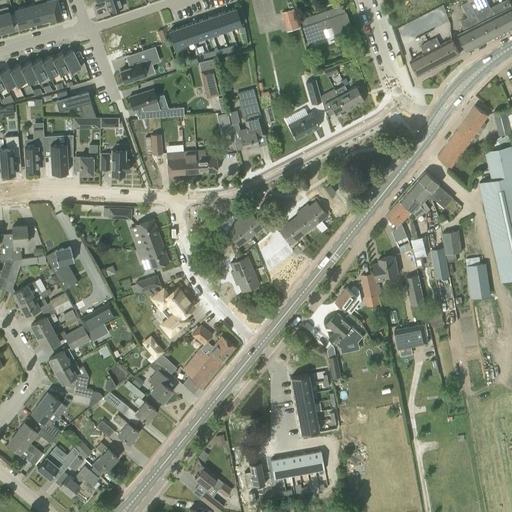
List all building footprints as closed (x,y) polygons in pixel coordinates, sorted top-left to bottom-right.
[(50,18),(45,1),(46,1),(45,0),(34,0),(35,4),(36,4),(40,21),(49,18),(50,18)] [(61,16),(56,0),(48,0),(46,1),(45,1),(50,18),(49,18),(50,19),(61,16)] [(96,0),(97,2),(102,0),(104,0),(109,11),(122,7),(119,0),(96,0)] [(474,12),(463,18),(468,28),(458,33),(466,51),(511,27),(511,9),(507,0),(503,0),(490,7),(486,0),(471,0),(468,2),(474,12)] [(40,21),(36,4),(35,4),(26,6),(30,23),(40,21)] [(302,26),(304,33),(307,42),(325,36),(323,29),(330,26),(333,34),(351,27),(346,11),(345,12),(342,4),(300,19),(303,26),(302,26)] [(13,28),(7,6),(0,8),(0,22),(2,31),(13,28)] [(30,23),(26,6),(15,9),(19,26),(30,23)] [(238,25),(241,24),(238,15),(235,7),(226,11),(232,28),(238,25)] [(281,12),(286,32),(299,28),(294,9),(281,12)] [(222,31),(224,30),(232,28),(226,11),(222,12),(216,14),(222,31)] [(213,34),(222,31),(216,14),(211,16),(207,17),(213,34)] [(203,37),(213,34),(207,17),(203,18),(197,20),(203,37)] [(194,41),(203,37),(197,20),(188,24),(194,41)] [(187,43),(194,41),(188,24),(184,25),(178,27),(184,44),(187,43)] [(176,28),(169,30),(175,47),(181,45),(184,44),(178,27),(176,28)] [(455,45),(451,38),(440,44),(436,37),(420,45),(424,52),(410,60),(418,75),(459,54),(455,45)] [(132,66),(120,70),(121,73),(124,83),(145,76),(142,67),(152,63),(159,61),(154,46),(136,52),(139,62),(132,64),(132,66)] [(85,66),(80,51),(75,53),(72,49),(63,54),(62,54),(69,68),(70,70),(80,65),(82,68),(85,66)] [(69,68),(62,54),(63,54),(62,52),(52,57),(59,71),(60,73),(69,68)] [(59,71),(52,57),(51,55),(52,55),(52,54),(41,60),(48,74),(49,76),(59,71)] [(217,60),(218,64),(236,59),(234,54),(217,60)] [(48,74),(41,60),(41,58),(41,57),(31,62),(30,63),(38,77),(37,77),(38,79),(48,74)] [(38,77),(30,63),(31,62),(30,61),(30,60),(20,65),(27,79),(27,80),(28,82),(37,77),(38,77)] [(27,79),(20,65),(19,64),(20,64),(20,63),(9,68),(16,82),(17,84),(27,80),(27,79)] [(16,82),(9,68),(9,67),(9,66),(0,70),(0,74),(6,85),(5,85),(6,87),(16,82)] [(211,96),(211,95),(217,94),(217,95),(221,94),(215,68),(201,71),(204,82),(203,82),(207,98),(211,96)] [(312,103),(321,101),(320,95),(315,79),(306,81),(312,103)] [(356,86),(347,90),(354,104),(365,98),(362,92),(360,93),(356,86)] [(265,131),(253,88),(236,93),(246,127),(238,129),(241,138),(243,148),(257,144),(258,144),(256,137),(264,135),(265,134),(264,131),(265,131)] [(320,95),(321,101),(326,116),(334,112),(335,114),(340,112),(341,114),(346,112),(337,95),(338,95),(334,88),(320,95)] [(142,106),(143,110),(144,110),(145,118),(184,115),(183,106),(159,108),(153,89),(129,97),(133,109),(142,106)] [(58,99),(56,100),(58,110),(60,109),(61,110),(70,107),(70,106),(80,104),(83,117),(96,117),(87,91),(77,93),(77,94),(68,97),(66,90),(56,93),(58,99)] [(347,90),(338,95),(337,95),(346,112),(351,109),(349,107),(354,104),(347,90)] [(269,91),(262,92),(263,102),(270,101),(269,91)] [(5,107),(0,107),(0,115),(13,114),(12,105),(5,107)] [(484,121),(488,115),(475,105),(438,157),(452,167),(471,140),(474,142),(479,136),(476,133),(481,126),(484,121)] [(493,111),(499,135),(511,132),(511,130),(507,108),(493,111)] [(287,124),(295,139),(319,126),(311,111),(287,124)] [(93,128),(93,117),(73,117),(73,128),(93,128)] [(100,117),(100,126),(118,126),(118,117),(100,117)] [(44,156),(43,127),(33,127),(34,146),(24,146),(25,169),(27,169),(27,171),(33,171),(33,169),(38,169),(38,157),(44,156)] [(150,134),(152,154),(162,153),(160,133),(150,134)] [(65,143),(50,143),(51,173),(67,172),(67,155),(72,155),(72,134),(65,135),(65,143)] [(0,149),(0,158),(2,175),(14,174),(13,158),(20,158),(18,136),(4,137),(6,149),(0,149)] [(112,149),(111,174),(117,174),(117,175),(123,175),(123,174),(124,174),(124,171),(128,171),(128,159),(125,159),(125,144),(117,144),(117,149),(112,149)] [(79,174),(92,174),(93,163),(96,163),(96,145),(89,145),(89,156),(80,156),(79,174)] [(479,182),(501,281),(511,278),(511,145),(486,151),(492,179),(479,182)] [(166,152),(168,174),(217,171),(216,153),(205,154),(205,150),(166,152)] [(101,152),(100,167),(109,167),(109,152),(101,152)] [(425,170),(419,178),(433,191),(430,195),(444,207),(453,197),(438,185),(440,183),(425,170)] [(419,178),(411,187),(422,198),(419,201),(422,204),(426,212),(430,209),(424,201),(430,195),(433,191),(419,178)] [(411,187),(400,199),(415,212),(414,214),(417,217),(425,211),(426,212),(422,204),(419,201),(422,198),(411,187)] [(392,232),(397,242),(408,238),(402,222),(412,211),(414,213),(414,214),(415,212),(400,199),(385,216),(398,226),(392,232)] [(307,204),(302,208),(315,225),(327,215),(315,201),(309,206),(307,204)] [(108,217),(130,218),(131,208),(109,207),(108,217)] [(298,214),(291,219),(303,234),(315,225),(302,208),(296,212),(298,214)] [(243,216),(237,220),(250,237),(262,227),(251,212),(244,218),(243,216)] [(135,224),(143,246),(161,240),(153,218),(135,224)] [(303,234),(291,219),(285,224),(283,222),(278,227),(291,244),(303,234)] [(460,223),(463,231),(474,227),(472,219),(460,223)] [(250,237),(237,220),(232,224),(233,226),(227,232),(238,247),(250,237)] [(409,224),(413,239),(412,239),(410,240),(418,267),(423,266),(421,257),(431,254),(426,236),(418,238),(414,222),(409,224)] [(4,243),(4,252),(5,252),(6,260),(12,259),(11,259),(11,247),(13,247),(13,248),(20,248),(20,244),(27,243),(26,225),(12,226),(12,237),(4,238),(4,243)] [(445,254),(447,262),(457,261),(455,252),(462,251),(459,230),(442,232),(444,247),(445,254)] [(169,262),(161,240),(143,246),(151,268),(169,262)] [(45,255),(64,290),(68,287),(64,280),(73,275),(66,263),(66,262),(74,260),(70,246),(54,250),(45,255)] [(444,247),(431,249),(437,278),(449,276),(447,262),(445,254),(444,247)] [(14,259),(8,278),(4,289),(11,291),(20,265),(37,262),(37,264),(46,262),(45,255),(14,259)] [(373,264),(375,273),(376,282),(384,280),(383,276),(397,274),(398,273),(395,255),(378,258),(379,262),(373,264)] [(231,271),(233,278),(253,270),(247,256),(230,263),(233,270),(231,271)] [(466,265),(471,298),(490,295),(485,262),(480,263),(478,256),(465,258),(466,265)] [(0,272),(0,275),(8,278),(14,259),(11,259),(12,259),(6,260),(4,261),(0,272)] [(253,270),(233,278),(236,284),(238,283),(242,291),(259,284),(253,270)] [(379,295),(377,284),(376,284),(374,273),(361,275),(365,299),(379,296),(379,295)] [(406,277),(411,305),(424,303),(419,274),(406,277)] [(133,294),(145,289),(154,286),(159,284),(156,275),(135,282),(135,284),(131,285),(133,294)] [(13,292),(19,304),(41,292),(40,292),(34,281),(13,292)] [(154,286),(145,289),(151,296),(150,298),(161,311),(161,310),(167,317),(159,324),(169,336),(181,326),(176,320),(193,306),(177,287),(168,294),(163,289),(159,292),(154,286)] [(341,294),(335,301),(351,313),(361,300),(359,290),(354,286),(350,290),(346,287),(345,288),(343,288),(340,292),(341,294)] [(41,292),(19,304),(25,315),(47,303),(43,297),(51,292),(49,287),(40,292),(41,292)] [(49,300),(53,307),(69,299),(66,293),(65,291),(49,300)] [(69,299),(53,307),(56,313),(72,305),(69,299)] [(109,302),(79,318),(86,330),(116,314),(109,302)] [(74,310),(63,311),(65,319),(75,317),(74,310)] [(30,325),(38,338),(54,329),(50,322),(57,319),(53,312),(30,325)] [(359,341),(364,336),(352,326),(337,313),(327,324),(335,331),(329,338),(336,344),(340,348),(345,347),(344,344),(359,341)] [(442,313),(428,316),(431,328),(433,328),(434,329),(445,326),(442,313)] [(54,329),(38,338),(44,349),(60,341),(59,340),(64,337),(68,343),(68,342),(87,332),(82,324),(66,333),(64,330),(57,334),(54,329)] [(189,374),(187,377),(201,388),(235,347),(221,336),(213,346),(207,341),(213,334),(201,324),(197,327),(190,334),(202,345),(200,347),(199,347),(182,368),(189,374)] [(394,330),(398,349),(427,343),(424,324),(394,330)] [(71,348),(90,338),(87,332),(68,342),(71,348)] [(141,342),(155,358),(164,351),(150,335),(141,342)] [(55,370),(71,362),(75,360),(68,348),(49,358),(52,364),(50,365),(53,371),(55,370)] [(327,357),(331,378),(340,376),(336,355),(327,357)] [(149,390),(155,395),(163,401),(172,390),(162,382),(166,377),(161,373),(166,368),(155,358),(148,364),(156,370),(148,380),(154,384),(149,390)] [(80,376),(76,369),(79,367),(75,360),(71,362),(55,370),(53,371),(57,379),(59,378),(62,383),(69,379),(71,382),(76,383),(76,380),(85,382),(86,377),(80,376)] [(308,373),(290,376),(292,386),(310,383),(308,373)] [(134,411),(135,412),(141,417),(141,418),(142,419),(143,419),(147,421),(156,410),(141,398),(144,393),(127,379),(123,384),(137,395),(133,401),(139,406),(134,411)] [(310,383),(292,386),(294,396),(312,392),(310,383)] [(75,384),(73,392),(94,397),(95,391),(92,389),(92,388),(75,384)] [(102,396),(123,412),(128,405),(109,390),(102,396)] [(47,391),(39,402),(52,412),(52,411),(58,416),(66,406),(47,391)] [(94,397),(73,392),(71,400),(88,404),(91,405),(99,398),(94,397)] [(312,392),(294,396),(296,405),(313,402),(312,392)] [(46,424),(43,428),(54,436),(60,429),(53,423),(54,421),(48,417),(52,412),(39,402),(31,412),(46,424)] [(313,402),(296,405),(297,415),(315,412),(313,402)] [(315,412),(297,415),(299,424),(317,421),(315,412)] [(129,418),(126,421),(117,413),(113,418),(122,426),(116,433),(129,443),(138,431),(134,428),(137,424),(129,418)] [(95,426),(108,436),(113,429),(101,419),(95,426)] [(317,421),(299,424),(301,434),(319,431),(317,421)] [(24,422),(16,432),(29,442),(29,441),(33,435),(37,438),(41,434),(50,442),(54,436),(43,428),(36,422),(32,427),(24,422)] [(73,444),(72,445),(79,452),(84,457),(91,450),(80,438),(72,429),(70,427),(66,431),(63,428),(60,430),(65,435),(73,444)] [(29,442),(16,432),(7,443),(20,452),(23,448),(32,454),(27,459),(34,464),(43,452),(29,441),(29,442)] [(215,436),(217,446),(225,444),(223,434),(215,436)] [(96,458),(106,467),(107,468),(118,457),(100,441),(95,447),(101,452),(96,458)] [(37,467),(38,468),(37,470),(41,473),(42,472),(49,477),(63,460),(68,464),(69,465),(79,452),(72,445),(62,457),(52,449),(37,467)] [(320,450),(311,452),(315,471),(324,470),(324,469),(320,451),(321,451),(320,450)] [(84,457),(79,452),(69,465),(74,469),(83,459),(82,459),(84,457)] [(311,452),(303,453),(307,473),(315,471),(311,452)] [(303,453),(295,455),(299,474),(307,473),(303,453)] [(295,455),(287,456),(291,476),(299,474),(295,455)] [(287,456),(279,457),(283,477),(291,476),(287,456)] [(279,457),(270,459),(270,460),(274,478),(274,479),(283,477),(279,457)] [(250,471),(244,472),(247,487),(264,484),(260,461),(248,463),(250,471)] [(91,485),(98,477),(84,465),(73,479),(67,475),(59,485),(70,495),(79,484),(83,478),(91,485)] [(217,489),(224,495),(230,488),(203,466),(194,478),(207,489),(211,484),(217,489)] [(200,498),(217,511),(223,505),(205,491),(200,498)] [(254,494),(248,495),(250,505),(256,504),(254,494)]
